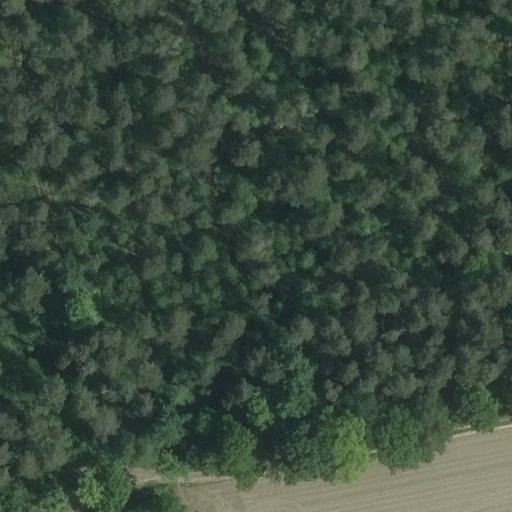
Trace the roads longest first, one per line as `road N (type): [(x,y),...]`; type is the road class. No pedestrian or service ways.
road 1 (track): [(511,345),(259,409),(162,444)]
road 2 (track): [(162,444),(246,452),(511,407)]
road 3 (track): [(162,444),(0,490)]
